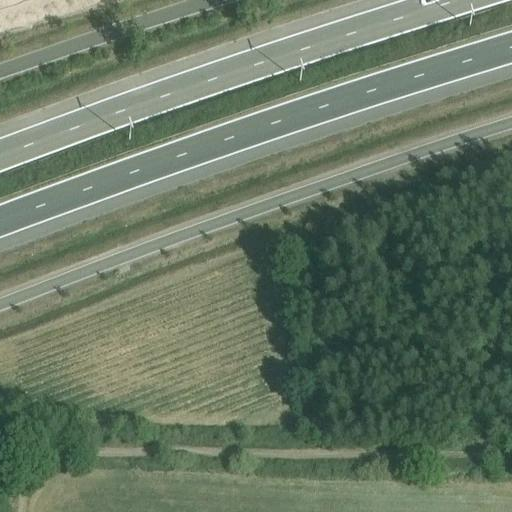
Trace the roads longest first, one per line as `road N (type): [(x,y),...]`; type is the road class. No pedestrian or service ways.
road 1 (unclassified): [(511,123),(0,304)]
road 2 (motorway): [(0,222),(511,47)]
road 3 (motorway): [(461,0),(0,156)]
road 4 (tertiary): [(214,0),(0,71)]
